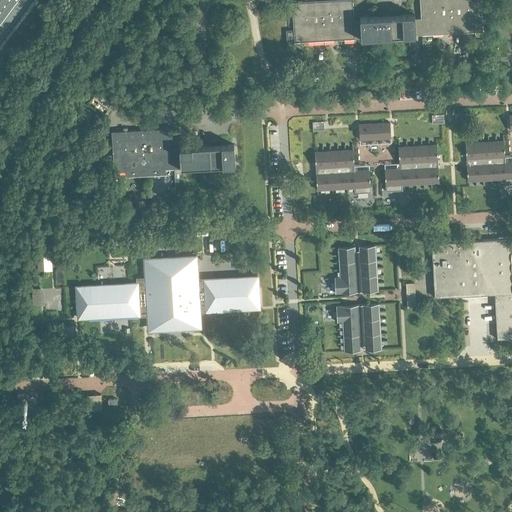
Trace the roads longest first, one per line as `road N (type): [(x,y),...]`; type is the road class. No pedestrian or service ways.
road 1 (unclassified): [(208,113),(100,115),(90,123),(82,144),(93,221),(117,237),(289,229)]
road 2 (unclassified): [(0,388),(296,369)]
road 3 (unclassified): [(282,108),(511,99)]
road 4 (unclassified): [(289,229),(511,218)]
road 5 (unclassified): [(0,189),(62,54),(97,0)]
road 6 (unclassified): [(300,369),(511,358)]
road 7 (unclassified): [(306,511),(300,369)]
road 8 (unclassified): [(296,369),(289,229)]
road 9 (unclassified): [(289,229),(282,108)]
